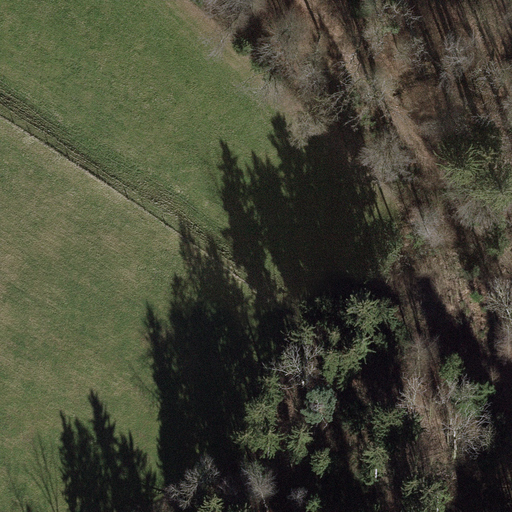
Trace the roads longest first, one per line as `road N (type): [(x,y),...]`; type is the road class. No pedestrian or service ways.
road 1 (track): [(305,0),(380,81),(462,231),(511,261)]
road 2 (track): [(360,284),(511,370)]
